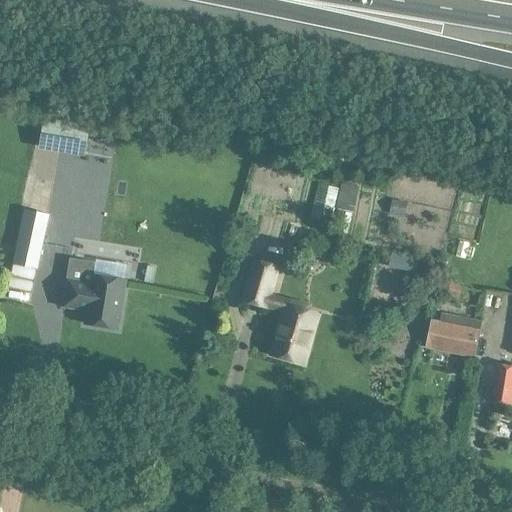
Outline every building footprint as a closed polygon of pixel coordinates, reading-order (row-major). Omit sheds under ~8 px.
[(45,113),(38,149),(85,158),(90,121),(45,113)] [(111,230),(117,204),(79,194),(72,220),(111,230)] [(392,200),(389,214),(405,217),(408,202),(392,200)] [(327,234),(337,234),(338,203),(327,203),(327,234)] [(25,210),(12,264),(14,264),(36,270),(38,270),(50,215),(25,210)] [(416,273),(420,256),(393,250),(389,268),(416,273)] [(255,262),(244,301),(268,308),(268,307),(284,312),(285,306),(288,307),(290,301),(272,295),(272,294),(280,269),(255,262)] [(146,282),(154,283),(157,267),(149,266),(146,282)] [(118,330),(127,280),(91,274),(90,283),(66,279),(61,307),(85,311),(83,325),(118,330)] [(459,298),(462,286),(439,277),(435,290),(459,298)] [(284,312),(271,355),(305,365),(320,316),(288,307),(285,306),(284,312)] [(446,352),(474,358),(482,321),(442,313),(440,323),(431,321),(426,348),(446,352)] [(489,403),(511,406),(511,366),(496,364),(489,403)]
